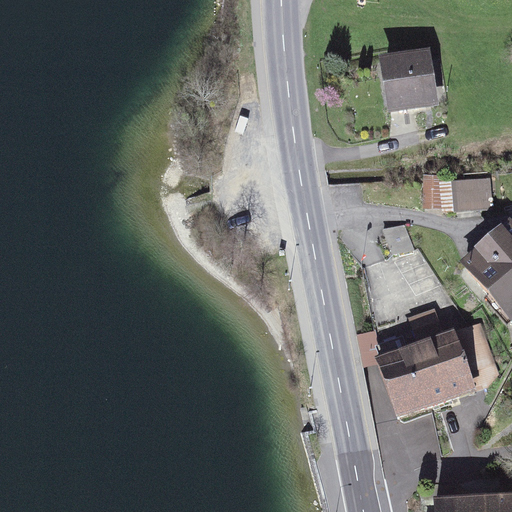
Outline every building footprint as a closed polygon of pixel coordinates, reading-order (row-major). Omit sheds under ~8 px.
[(428,62),(385,66),(390,110),(432,106),(428,62)] [(443,180),(425,180),(425,209),(442,209),(443,180)] [(478,185),(454,186),(455,210),(479,209),(478,185)] [(392,253),(414,248),(408,222),(386,227),(392,253)] [(511,234),(510,232),(466,269),(511,322),(511,234)] [(413,316),(418,330),(442,321),(437,307),(413,316)] [(479,334),(379,365),(396,420),(496,388),(479,334)] [(511,511),(511,503),(440,506),(440,511),(511,511)]
